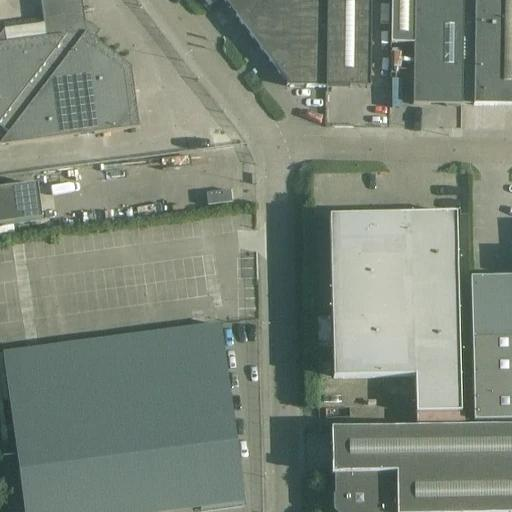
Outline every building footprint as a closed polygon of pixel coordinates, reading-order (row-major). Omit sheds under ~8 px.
[(0,131),(9,139),(2,148),(138,130),(130,70),(86,35),(80,0),(47,0),(40,1),(42,21),(3,26),(5,46),(0,46),(0,131)] [(227,0),(223,3),(289,89),(369,90),(370,0),(227,0)] [(390,0),(390,46),(413,47),(412,107),(461,107),(461,104),(461,87),(462,23),(462,0),(390,0)] [(473,23),(473,87),(461,87),(461,104),(473,105),(473,108),(511,108),(511,0),(462,0),(462,23),(473,23)] [(195,93),(212,85),(199,59),(182,67),(195,93)] [(240,198),(240,187),(220,186),(220,197),(240,198)] [(37,187),(0,191),(0,227),(41,222),(37,187)] [(85,188),(55,190),(56,200),(86,199),(85,188)] [(144,199),(145,212),(168,212),(168,198),(144,199)] [(455,216),(410,217),(329,220),(332,381),(414,379),(415,416),(460,415),(455,216)] [(511,279),(469,281),(473,424),(511,423),(511,279)] [(318,357),(318,372),(329,372),(329,357),(318,357)] [(511,511),(511,428),(330,433),(331,478),(333,478),(334,498),(332,498),(332,511),(511,511)]
